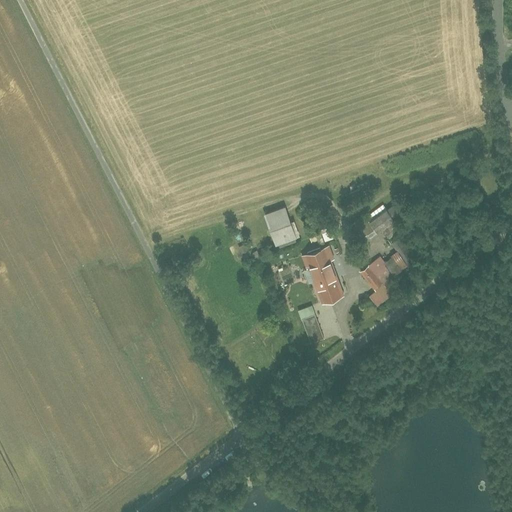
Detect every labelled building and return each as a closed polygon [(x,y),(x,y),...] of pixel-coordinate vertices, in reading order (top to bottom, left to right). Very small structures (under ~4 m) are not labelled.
[(401,197),(389,206),(398,217),(410,208),(401,197)] [(404,227),(385,200),(351,223),(364,241),(381,229),(387,238),(404,227)] [(287,204),(266,212),(278,244),(299,236),(299,235),(301,234),(296,219),(293,220),(287,204)] [(327,240),(337,236),(333,224),(323,228),(327,240)] [(382,254),(362,269),(377,289),(371,294),(379,305),(406,285),(397,274),(411,264),(418,259),(402,235),(393,241),(398,249),(392,254),(393,255),(387,260),(382,254)] [(254,255),(247,241),(239,246),(246,259),(254,255)] [(316,280),(324,302),(346,293),(333,259),(337,257),(331,243),(303,254),(308,268),(305,269),(310,282),(316,280)] [(263,255),(259,248),(253,251),(258,258),(263,255)] [(326,336),(314,304),(300,309),(312,341),(326,336)]
